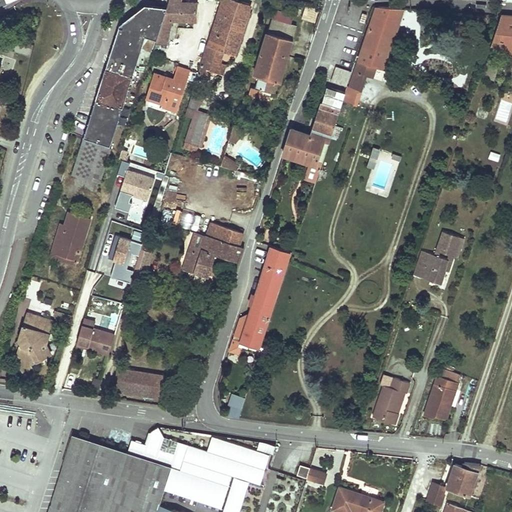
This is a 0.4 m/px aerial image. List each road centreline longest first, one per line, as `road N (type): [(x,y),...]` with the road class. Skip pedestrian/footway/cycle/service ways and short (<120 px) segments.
road 1 (residential): [(332,0),(205,388),(208,415),(235,427),(511,460)]
road 2 (unclassified): [(0,243),(29,135),(77,57),(87,4)]
road 3 (residential): [(0,392),(181,419)]
road 4 (unknown): [(462,449),(511,297)]
